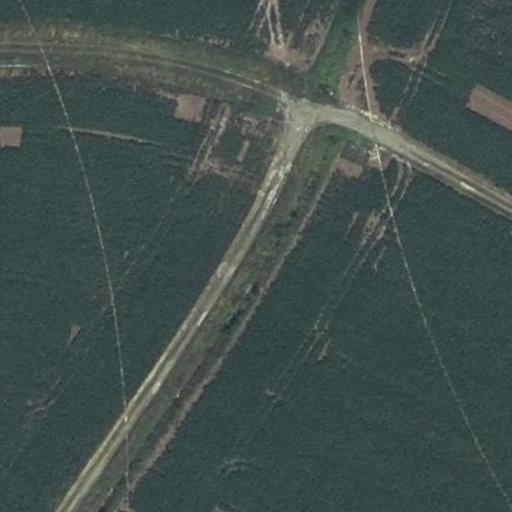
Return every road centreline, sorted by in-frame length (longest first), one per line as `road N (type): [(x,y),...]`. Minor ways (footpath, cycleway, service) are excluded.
road 1 (track): [(319,107),(199,324),(70,511)]
road 2 (track): [(511,208),(286,93)]
